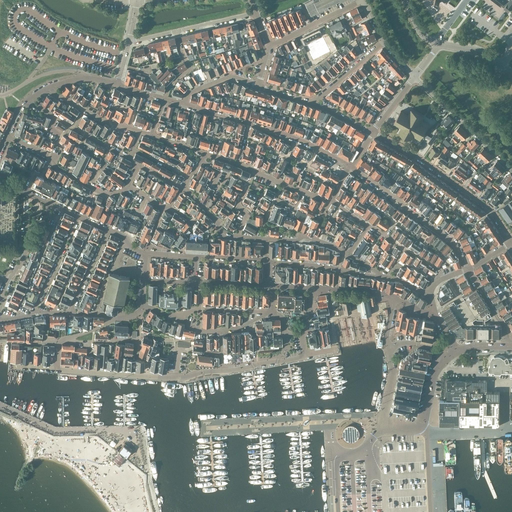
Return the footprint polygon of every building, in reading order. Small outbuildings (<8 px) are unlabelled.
[(314,0),(313,1),(312,0),(311,0),(304,4),(311,16),(316,14),(317,15),(320,14),(319,13),(346,0),(314,0)] [(511,0),(492,0),(501,6),(505,0),(508,0),(509,1),(504,8),(508,12),(511,7),(511,0)] [(348,16),(349,18),(359,13),(356,8),(349,12),(351,15),(348,16)] [(304,15),(302,16),(300,10),(294,12),(293,10),(265,22),(271,35),(277,33),(276,31),(278,31),(280,35),(284,33),(285,32),(284,30),(284,29),(283,30),(282,29),(298,22),(299,24),(305,21),(304,19),(306,19),(304,15)] [(362,19),(359,13),(349,18),(348,19),(347,20),(348,23),(350,22),(353,20),(355,22),(362,19)] [(242,32),(255,27),(253,21),(249,23),(249,22),(247,23),(246,24),(247,27),(244,28),(242,22),(239,23),(242,32)] [(347,35),(346,33),(345,31),(346,30),(345,27),(345,26),(343,21),(340,22),(340,21),(333,24),(332,23),(329,25),(330,26),(329,26),(332,32),(331,32),(333,34),(334,35),(335,36),(338,35),(338,33),(340,32),(343,37),(347,35)] [(353,31),(354,33),(370,26),(368,21),(360,24),(362,26),(356,29),(355,26),(352,27),(353,31)] [(231,25),(234,38),(235,43),(236,47),(239,46),(240,41),(237,40),(236,33),(239,32),(238,31),(239,31),(237,23),(231,25)] [(231,25),(225,26),(227,34),(227,37),(230,36),(231,39),(232,39),(234,38),(231,25)] [(227,34),(225,26),(219,28),(220,35),(221,37),(222,41),(222,43),(225,42),(224,35),(227,34)] [(370,26),(354,33),(355,35),(358,34),(364,31),(365,34),(372,31),(370,26)] [(255,27),(242,32),(242,35),(249,32),(251,35),(258,33),(255,27)] [(220,35),(219,28),(212,29),(213,34),(211,34),(213,42),(216,41),(215,37),(220,35)] [(201,32),(202,39),(209,38),(207,30),(201,32)] [(346,33),(347,35),(350,41),(355,38),(351,30),(346,33)] [(313,60),(330,51),(322,34),(320,35),(318,31),(303,39),(313,60)] [(201,32),(194,33),(196,41),(199,40),(200,43),(200,42),(202,48),(204,47),(204,45),(203,42),(202,39),(201,32)] [(194,33),(188,35),(190,42),(190,45),(191,48),(193,48),(193,46),(197,45),(196,41),(194,33)] [(253,40),(246,43),(247,45),(249,45),(260,40),(258,34),(251,37),(253,40)] [(376,40),(374,34),(369,36),(368,35),(357,40),(358,42),(362,40),(362,42),(366,40),(368,44),(376,40)] [(191,48),(190,45),(190,42),(188,35),(181,36),(183,44),(186,43),(187,45),(188,49),(191,48)] [(170,49),(171,52),(171,53),(173,52),(172,49),(177,48),(174,38),(168,39),(170,49)] [(294,48),(293,49),(295,54),(298,53),(295,47),(299,45),(296,38),(290,41),(294,48)] [(170,49),(168,39),(161,41),(163,49),(166,48),(167,53),(171,52),(170,49)] [(260,40),(249,45),(250,48),(251,48),(251,49),(255,48),(256,48),(263,46),(260,40)] [(163,49),(161,41),(155,42),(157,53),(159,62),(162,61),(160,52),(160,49),(163,49)] [(288,51),(293,49),(289,41),(283,44),(287,51),(286,52),(287,55),(289,54),(288,51)] [(148,46),(146,46),(147,53),(150,53),(150,52),(153,51),(154,53),(155,53),(157,62),(159,62),(157,53),(155,42),(148,44),(148,46)] [(249,45),(247,45),(247,46),(248,48),(248,50),(253,61),(259,58),(256,51),(252,52),(251,49),(251,48),(250,48),(249,45)] [(283,53),(286,52),(283,45),(277,47),(279,51),(278,51),(279,54),(280,57),(282,58),(283,55),(283,53)] [(147,53),(146,46),(143,47),(143,48),(134,50),(135,57),(145,55),(145,56),(148,55),(147,54),(147,53)] [(345,49),(353,58),(358,54),(353,48),(350,50),(346,46),(344,47),(345,49)] [(375,59),(377,61),(386,53),(382,48),(375,55),(377,58),(375,59)] [(353,58),(345,49),(342,52),(345,55),(342,57),(347,63),(353,58)] [(242,56),(245,64),(250,62),(250,63),(252,62),(252,61),(253,61),(248,50),(243,52),(242,52),(241,53),(242,56)] [(279,54),(278,51),(277,50),(276,50),(273,61),(281,64),(281,61),(285,62),(286,59),(282,58),(280,57),(279,54)] [(239,66),(236,59),(234,60),(230,51),(227,52),(231,61),(234,68),(239,66)] [(338,51),(335,53),(337,55),(339,59),(340,58),(340,59),(337,62),(342,68),(347,64),(347,63),(342,57),(339,54),(338,52),(338,51)] [(224,60),(225,63),(228,70),(234,68),(231,61),(227,62),(226,59),(227,59),(224,52),(221,53),(224,60)] [(386,53),(377,61),(381,65),(384,62),(390,57),(386,53)] [(235,55),(236,59),(239,66),(245,64),(242,56),(239,58),(237,54),(235,55)] [(342,68),(337,62),(335,59),(333,57),(332,56),(329,58),(334,64),(331,66),(337,72),(342,68)] [(210,57),(207,58),(209,64),(211,68),(214,76),(219,74),(220,74),(221,74),(222,73),(219,65),(214,67),(212,63),(210,57)] [(393,61),(390,57),(384,62),(381,65),(384,69),(387,67),(393,61)] [(324,61),(323,62),(324,65),(327,67),(328,69),(325,71),(330,77),(336,73),(337,72),(331,66),(328,62),(327,61),(326,60),(324,61)] [(281,64),(273,61),(271,67),(279,69),(282,70),(283,68),(279,67),(281,64)] [(382,71),(380,73),(382,76),(390,69),(391,70),(397,65),(393,61),(387,67),(384,69),(382,71)] [(174,68),(178,73),(187,68),(184,62),(177,66),(174,68)] [(225,63),(219,65),(222,73),(223,73),(228,70),(225,63)] [(319,65),(317,66),(323,73),(320,76),(323,79),(325,82),(330,78),(330,77),(325,71),(321,67),(319,65)] [(363,76),(362,76),(364,79),(366,77),(364,74),(368,71),(363,65),(358,69),(363,76)] [(397,65),(391,70),(393,72),(388,77),(387,79),(389,81),(391,78),(401,69),(397,65)] [(279,69),(271,67),(269,72),(277,75),(281,76),(281,74),(278,73),(279,69)] [(159,69),(154,74),(161,80),(166,85),(175,75),(178,73),(174,68),(170,71),(167,69),(163,73),(159,69)] [(201,68),(193,71),(199,81),(205,79),(202,72),(201,68)] [(211,68),(202,72),(205,79),(214,76),(211,68)] [(314,69),(312,70),(314,73),(318,78),(315,80),(320,86),(324,83),(325,82),(323,79),(320,76),(316,72),(314,69)] [(374,70),(371,73),(377,79),(380,76),(374,69),(374,70)] [(391,78),(389,81),(390,82),(392,80),(393,80),(397,77),(399,79),(405,73),(401,69),(391,78)] [(359,79),(362,76),(357,70),(352,74),(358,80),(357,81),(360,84),(362,86),(364,85),(362,83),(362,82),(359,79)] [(294,72),(292,71),(289,78),(287,77),(286,79),(284,87),(289,88),(291,88),(295,76),(296,72),(294,72)] [(127,74),(124,83),(131,85),(133,77),(133,76),(131,76),(130,75),(131,72),(128,72),(127,75),(127,74)] [(161,80),(154,74),(152,72),(149,75),(154,80),(157,83),(158,83),(160,80),(161,80)] [(286,79),(269,73),(267,81),(284,87),(286,79)] [(131,85),(137,87),(140,75),(136,74),(135,78),(133,77),(131,85)] [(143,88),(145,81),(144,81),(145,77),(140,75),(137,87),(143,88)] [(354,83),(357,81),(352,75),(347,79),(352,85),(353,88),(356,86),(354,83)] [(183,77),(180,79),(183,81),(189,87),(190,87),(195,83),(191,76),(184,81),(183,77)] [(295,76),(291,88),(291,89),(297,91),(301,80),(301,78),(295,76)] [(313,82),(309,85),(314,91),(319,87),(320,86),(315,80),(313,78),(311,79),(311,80),(313,82)] [(181,82),(177,87),(183,92),(187,88),(188,87),(189,87),(188,86),(183,81),(180,79),(178,80),(181,82)] [(348,88),(352,85),(346,79),(342,83),(347,89),(346,90),(348,92),(350,90),(348,88)] [(157,85),(155,92),(163,94),(166,85),(161,80),(160,80),(159,84),(158,84),(157,85)] [(301,80),(297,91),(305,93),(307,85),(307,83),(304,81),(301,80)] [(145,81),(143,88),(145,89),(145,88),(147,88),(147,89),(151,90),(153,83),(147,82),(145,81)] [(221,83),(224,91),(225,92),(231,90),(230,87),(232,83),(228,81),(221,83)] [(388,85),(385,89),(391,93),(395,89),(392,86),(392,85),(389,83),(387,81),(385,83),(388,85)] [(224,91),(221,83),(216,85),(213,87),(217,94),(218,93),(224,91)] [(239,92),(241,85),(234,83),(230,96),(232,97),(234,91),(239,93),(239,92)] [(341,84),(337,87),(338,89),(337,90),(338,91),(341,94),(346,90),(341,84)] [(248,87),(241,85),(239,92),(242,94),(240,99),(244,100),(248,87)] [(307,85),(305,93),(310,95),(314,91),(309,85),(307,85)] [(72,95),(74,92),(65,87),(62,93),(69,97),(70,94),(72,95)] [(82,89),(79,87),(72,98),(78,102),(83,94),(80,92),(82,89)] [(102,98),(104,95),(103,94),(105,90),(100,87),(97,91),(95,90),(93,93),(93,94),(96,95),(102,98)] [(183,92),(177,87),(173,90),(172,97),(181,99),(183,92)] [(248,87),(244,100),(246,101),(247,95),(251,96),(254,89),(248,87)] [(383,91),(381,94),(383,96),(387,99),(391,94),(391,93),(385,89),(382,87),(381,89),(383,91)] [(114,99),(113,101),(116,102),(120,91),(114,89),(111,98),(114,99)] [(123,102),(125,93),(120,91),(117,100),(116,103),(119,104),(120,101),(123,102)] [(190,101),(198,104),(200,95),(201,91),(198,92),(197,97),(191,95),(190,101)] [(200,95),(198,104),(204,105),(206,98),(207,99),(207,98),(207,97),(209,92),(208,91),(207,91),(205,91),(203,96),(200,95)] [(256,101),(255,103),(255,104),(257,104),(259,99),(263,100),(265,93),(259,91),(256,101)] [(376,91),(372,96),(377,100),(383,105),(386,100),(387,99),(383,96),(381,94),(376,91)] [(331,92),(325,97),(339,105),(343,98),(338,95),(338,96),(331,92)] [(271,95),(265,93),(263,100),(267,101),(266,104),(268,104),(271,95)] [(89,103),(87,102),(89,99),(90,97),(87,95),(86,97),(83,95),(79,102),(80,103),(80,104),(81,105),(82,104),(85,106),(87,107),(89,103)] [(100,103),(102,98),(96,95),(93,101),(92,100),(90,103),(92,104),(97,107),(100,103)] [(102,98),(100,103),(106,106),(109,101),(106,99),(107,97),(104,95),(102,98)] [(132,97),(125,95),(122,105),(125,106),(126,103),(130,105),(130,103),(132,97)] [(213,100),(213,101),(215,96),(211,95),(210,100),(207,99),(205,106),(211,107),(213,100)] [(271,95),(268,104),(270,105),(271,102),(274,104),(277,96),(271,95)] [(344,108),(348,101),(349,102),(349,101),(352,97),(348,95),(346,99),(343,98),(339,105),(344,108)] [(368,98),(368,99),(374,103),(372,105),(375,107),(379,110),(382,105),(383,105),(377,100),(372,96),(371,95),(368,98)] [(52,99),(53,97),(50,96),(49,98),(47,96),(42,105),(47,108),(50,102),(51,103),(52,102),(51,101),(52,99)] [(132,96),(132,97),(130,103),(134,104),(133,107),(135,108),(139,98),(132,96)] [(277,96),(274,104),(275,104),(277,105),(276,110),(279,111),(283,98),(277,96)] [(217,102),(213,101),(211,107),(218,109),(219,102),(220,103),(221,101),(222,97),(219,97),(217,102)] [(220,103),(218,109),(224,111),(226,102),(228,103),(228,102),(229,100),(229,98),(226,97),(225,102),(221,101),(220,103)] [(283,98),(279,111),(284,112),(288,100),(283,98)] [(357,115),(360,108),(362,108),(366,100),(363,98),(359,104),(360,104),(359,107),(355,105),(351,112),(357,115)] [(53,99),(52,99),(51,101),(52,102),(51,103),(50,102),(47,108),(48,108),(52,111),(56,105),(59,106),(62,102),(59,100),(57,103),(53,101),(53,99)] [(231,106),(229,113),(235,114),(236,109),(237,109),(238,108),(240,101),(237,100),(235,105),(232,104),(231,106)] [(295,102),(288,100),(284,112),(288,113),(289,109),(293,110),(295,102)] [(160,103),(152,101),(150,108),(157,110),(160,103)] [(350,111),(354,104),(355,105),(357,102),(354,101),(353,104),(349,101),(349,102),(345,108),(350,111)] [(62,102),(59,106),(63,109),(65,110),(68,106),(62,102)] [(293,110),(292,113),(295,114),(295,111),(300,112),(303,105),(302,104),(296,103),(294,110),(293,110)] [(63,118),(66,120),(70,113),(68,112),(71,108),(72,109),(73,108),(73,107),(69,104),(68,106),(65,110),(63,109),(59,115),(59,117),(62,119),(63,118)] [(237,109),(236,114),(237,115),(236,116),(239,116),(239,115),(242,116),(244,109),(245,105),(246,104),(243,104),(242,109),(238,108),(237,109)] [(245,105),(244,109),(242,116),(248,118),(250,110),(251,110),(251,109),(251,110),(252,107),(245,105)] [(304,120),(309,107),(303,105),(300,112),(304,114),(302,119),(304,120)] [(56,106),(53,112),(59,115),(63,109),(56,106)] [(100,111),(99,114),(104,117),(104,116),(105,113),(106,114),(109,109),(103,106),(102,108),(101,110),(100,111)] [(165,118),(164,120),(165,120),(166,121),(168,121),(169,122),(172,111),(173,107),(168,106),(166,114),(165,115),(166,115),(165,118)] [(124,121),(131,123),(135,113),(131,112),(133,108),(129,107),(124,121)] [(309,107),(304,120),(306,121),(308,115),(313,116),(315,109),(309,107)] [(71,108),(68,112),(70,113),(75,117),(77,117),(78,115),(77,114),(79,111),(76,110),(76,109),(75,108),(74,109),(73,108),(72,109),(71,108)] [(359,113),(358,115),(361,117),(363,118),(367,111),(368,112),(369,109),(367,108),(365,110),(362,108),(359,113)] [(105,113),(104,116),(110,118),(113,111),(109,109),(106,114),(105,113)] [(251,110),(248,118),(256,121),(259,112),(252,110),(251,110),(251,109),(251,110)] [(319,118),(321,110),(315,109),(313,116),(317,117),(315,124),(317,125),(320,118),(319,118)] [(369,109),(368,112),(369,113),(365,120),(371,122),(374,116),(371,113),(372,111),(369,109)] [(9,122),(14,113),(8,110),(6,114),(4,113),(1,118),(9,122)] [(119,111),(116,110),(112,118),(122,122),(127,112),(123,110),(122,112),(119,111)] [(320,118),(317,125),(320,126),(324,120),(326,122),(330,115),(325,112),(321,110),(319,118),(320,118)] [(424,117),(411,110),(408,115),(401,111),(397,117),(394,123),(401,128),(399,133),(411,140),(413,136),(420,140),(429,124),(422,120),(424,117)] [(259,112),(256,121),(263,123),(270,125),(273,116),(269,115),(259,112)] [(30,123),(32,116),(27,114),(23,113),(21,119),(27,121),(28,123),(30,123)] [(70,113),(66,120),(71,123),(75,117),(70,113)] [(138,126),(142,114),(137,113),(137,114),(133,124),(138,126)] [(195,113),(189,130),(196,132),(202,115),(195,113)] [(274,117),(271,125),(277,127),(278,128),(281,119),(281,116),(282,115),(282,114),(280,113),(279,116),(278,115),(277,118),(274,117)] [(146,116),(142,114),(138,126),(142,127),(146,117),(146,116)] [(331,115),(326,123),(330,125),(328,129),(327,130),(330,131),(330,130),(337,118),(331,115)] [(44,119),(32,116),(30,123),(31,123),(33,124),(38,125),(39,123),(42,124),(44,119)] [(288,121),(285,130),(294,133),(296,127),(295,126),(290,124),(292,117),(290,116),(288,121)] [(455,121),(449,116),(448,117),(447,116),(440,124),(442,126),(444,123),(450,129),(452,126),(451,125),(455,121)] [(46,117),(43,125),(42,126),(43,128),(44,129),(45,126),(48,127),(51,119),(46,117)] [(87,124),(89,119),(90,119),(87,117),(86,119),(82,117),(78,125),(84,129),(85,128),(86,126),(87,127),(88,124),(87,124)] [(330,131),(332,132),(333,129),(334,127),(338,129),(338,128),(343,121),(337,118),(330,130),(330,131)] [(27,121),(21,119),(18,130),(23,132),(24,128),(27,128),(28,123),(27,121)] [(278,128),(285,130),(288,121),(281,119),(278,128)] [(0,124),(0,129),(5,132),(5,131),(9,123),(3,120),(1,125),(0,124)] [(152,123),(145,120),(143,127),(150,130),(152,123)] [(158,126),(156,132),(162,134),(165,123),(159,120),(157,126),(158,126)] [(183,129),(181,137),(183,138),(184,135),(187,136),(190,127),(187,126),(189,121),(187,121),(186,120),(186,121),(186,122),(185,125),(184,127),(183,129)] [(216,120),(215,121),(213,130),(213,133),(212,134),(215,134),(216,131),(219,132),(221,123),(217,122),(218,121),(216,120)] [(57,124),(55,126),(63,131),(66,127),(58,121),(57,124)] [(205,124),(201,123),(199,133),(204,134),(205,133),(206,125),(207,125),(207,123),(206,123),(206,122),(205,124)] [(337,131),(336,134),(338,135),(339,132),(340,133),(341,130),(345,132),(349,125),(344,122),(340,129),(338,128),(338,129),(337,131)] [(105,123),(103,127),(100,134),(106,137),(110,128),(106,126),(107,124),(105,123)] [(242,133),(243,134),(243,132),(244,132),(245,130),(244,129),(245,125),(239,123),(238,127),(236,126),(234,133),(236,134),(238,134),(238,132),(238,131),(242,133)] [(89,124),(88,124),(87,127),(86,129),(92,133),(94,130),(93,130),(94,127),(95,127),(89,124)] [(94,130),(92,133),(99,136),(100,134),(103,127),(97,124),(95,127),(94,127),(93,130),(94,130)] [(173,128),(171,136),(175,138),(179,126),(177,125),(176,127),(174,126),(173,128)] [(26,130),(25,132),(23,138),(24,138),(24,139),(25,140),(26,139),(28,140),(31,131),(32,128),(33,127),(30,126),(28,130),(26,130)] [(179,126),(175,138),(180,139),(181,137),(183,129),(181,129),(181,126),(179,126)] [(346,133),(345,132),(344,135),(346,136),(348,133),(352,136),(356,129),(350,126),(346,133)] [(451,139),(450,141),(452,143),(454,141),(464,130),(460,126),(454,132),(456,134),(454,136),(451,139)] [(296,127),(294,133),(295,134),(296,134),(297,134),(301,136),(302,136),(306,128),(303,127),(302,129),(296,127)] [(314,131),(306,128),(302,136),(308,139),(309,139),(314,131)] [(314,130),(314,131),(309,139),(315,142),(316,142),(320,135),(322,129),(320,128),(318,132),(314,130)] [(23,132),(18,130),(16,129),(14,135),(21,137),(21,138),(21,137),(23,138),(25,132),(23,132)] [(31,131),(28,140),(29,140),(29,141),(30,141),(31,141),(32,141),(33,138),(34,138),(37,130),(34,129),(34,131),(34,132),(31,131)] [(40,134),(42,131),(38,129),(36,132),(37,133),(33,142),(38,144),(42,135),(40,134)] [(253,136),(260,139),(263,133),(256,129),(253,136)] [(356,129),(352,136),(350,138),(348,141),(357,146),(360,140),(364,133),(356,129)] [(78,134),(71,130),(68,136),(71,138),(74,140),(78,134)] [(113,130),(108,141),(114,144),(119,135),(116,133),(117,132),(113,130)] [(189,130),(185,142),(192,144),(195,136),(191,135),(193,131),(189,130)] [(469,134),(464,130),(454,141),(456,143),(458,140),(460,138),(463,140),(469,134)] [(232,137),(232,138),(235,139),(236,138),(236,139),(242,141),(244,134),(243,134),(242,133),(238,132),(238,134),(236,134),(235,136),(232,136),(232,137)] [(124,145),(126,141),(128,137),(125,136),(126,134),(124,133),(120,141),(119,141),(118,143),(124,145)] [(320,135),(316,142),(322,146),(326,138),(327,136),(324,134),(323,137),(320,135)] [(128,137),(126,141),(132,144),(132,143),(132,144),(135,137),(130,135),(129,138),(128,137)] [(198,146),(200,139),(201,137),(195,135),(193,145),(198,146)] [(268,135),(267,136),(268,137),(266,142),(271,144),(274,137),(269,135),(268,135)] [(430,140),(428,143),(431,145),(436,137),(433,135),(432,138),(431,138),(430,140)] [(42,136),(38,144),(42,146),(45,140),(45,141),(46,138),(42,136)] [(60,141),(59,142),(62,143),(66,145),(67,144),(69,139),(63,136),(60,140),(60,141)] [(156,144),(157,143),(156,143),(157,142),(151,140),(152,140),(143,136),(140,143),(149,146),(150,145),(153,146),(153,144),(155,145),(156,144)] [(86,138),(84,143),(91,147),(93,148),(96,144),(86,138)] [(231,139),(231,141),(235,142),(234,145),(240,147),(242,141),(236,139),(236,138),(235,139),(232,138),(231,138),(231,139)] [(278,143),(276,147),(276,148),(281,150),(284,143),(280,141),(281,139),(279,138),(278,140),(277,143),(278,143)] [(326,138),(322,146),(327,149),(328,149),(332,141),(331,141),(326,138)] [(207,141),(200,139),(198,146),(208,149),(209,142),(207,141)] [(372,156),(380,142),(374,139),(372,143),(371,142),(368,148),(369,149),(367,153),(372,156)] [(445,139),(442,142),(445,144),(448,147),(449,146),(451,144),(445,139)] [(478,145),(479,144),(474,139),(471,143),(469,141),(466,144),(468,145),(466,148),(470,152),(464,158),(467,161),(476,152),(473,150),(476,147),(476,148),(479,145),(478,145)] [(69,151),(68,153),(69,153),(74,143),(69,140),(67,144),(66,145),(64,149),(69,151)] [(343,140),(340,145),(335,153),(348,160),(349,160),(356,147),(348,142),(343,140)] [(234,145),(233,144),(224,141),(223,147),(231,150),(233,146),(234,146),(234,145)] [(335,153),(340,145),(332,141),(328,149),(329,150),(330,151),(331,151),(335,153)] [(380,142),(372,156),(374,157),(378,151),(377,151),(378,150),(381,151),(385,144),(380,142)] [(138,147),(140,149),(150,153),(152,148),(147,146),(147,147),(140,143),(138,147)] [(153,146),(152,148),(153,148),(154,148),(154,149),(158,151),(159,149),(161,151),(162,151),(164,152),(165,149),(162,148),(163,145),(157,143),(156,144),(155,145),(153,144),(153,146)] [(280,152),(283,154),(284,152),(287,153),(290,146),(285,143),(280,152)] [(97,145),(96,144),(93,148),(93,150),(94,150),(94,151),(101,154),(104,148),(97,144),(97,145)] [(261,154),(261,153),(264,154),(265,150),(262,149),(264,145),(259,144),(259,145),(258,144),(255,152),(261,154)] [(385,144),(381,151),(383,153),(381,157),(382,157),(380,160),(382,161),(389,147),(385,144)] [(245,145),(243,153),(248,155),(251,156),(252,149),(253,149),(254,148),(247,146),(245,145)] [(75,146),(73,151),(77,153),(75,157),(75,158),(77,159),(78,158),(80,154),(82,149),(75,146)] [(173,149),(169,148),(167,153),(170,154),(173,156),(177,147),(174,146),(173,149)] [(303,149),(297,146),(293,154),(298,157),(300,153),(301,153),(303,149)] [(231,150),(223,147),(221,154),(229,156),(231,150)] [(389,147),(382,161),(383,162),(385,159),(387,155),(390,157),(394,150),(389,147)] [(7,159),(13,162),(14,159),(15,159),(18,153),(7,148),(3,157),(7,159)] [(153,148),(150,154),(158,158),(161,153),(161,151),(159,149),(158,151),(154,149),(154,148),(153,148)] [(431,152),(428,156),(433,159),(438,153),(441,149),(438,148),(436,151),(433,149),(431,148),(429,151),(431,152)] [(479,161),(488,152),(484,148),(478,154),(480,156),(477,159),(476,158),(474,160),(475,162),(472,165),(474,167),(477,164),(479,162),(479,161)] [(231,150),(229,156),(237,158),(238,154),(239,154),(239,152),(233,150),(231,150)] [(313,153),(307,150),(303,156),(306,157),(305,160),(308,161),(313,153)] [(390,162),(389,165),(391,166),(393,163),(395,159),(398,152),(394,150),(390,157),(392,158),(390,161),(390,162)] [(23,153),(20,151),(16,161),(23,164),(23,163),(22,162),(24,159),(25,157),(24,157),(27,152),(24,151),(23,153)] [(109,164),(112,158),(114,154),(109,151),(104,160),(106,161),(106,163),(109,164)] [(161,153),(159,158),(166,162),(169,157),(169,156),(170,155),(170,154),(167,153),(164,152),(162,151),(161,153)] [(29,153),(27,152),(24,159),(23,162),(24,162),(23,164),(28,166),(32,156),(29,154),(29,153)] [(82,152),(78,160),(72,173),(80,176),(90,156),(82,152)] [(186,162),(188,159),(189,155),(183,152),(182,153),(181,154),(182,155),(181,157),(179,157),(179,158),(180,159),(186,162)] [(403,155),(398,152),(395,159),(399,162),(403,155)] [(443,166),(447,161),(444,159),(446,156),(441,152),(438,158),(440,159),(437,162),(443,166)] [(492,156),(488,152),(479,161),(479,162),(481,163),(484,161),(486,163),(487,162),(492,156)] [(143,158),(143,157),(136,153),(133,158),(141,162),(143,158)] [(63,156),(60,162),(66,165),(68,162),(69,161),(69,160),(69,159),(70,157),(68,156),(64,154),(63,156)] [(320,165),(323,159),(318,157),(318,156),(316,154),(313,161),(317,163),(316,164),(319,165),(319,164),(320,165)] [(169,157),(167,162),(174,166),(175,166),(176,164),(176,163),(178,164),(180,160),(178,159),(170,155),(169,156),(169,157)] [(248,155),(246,162),(252,164),(253,159),(254,157),(253,156),(252,156),(251,156),(248,155)] [(257,156),(254,165),(259,167),(261,164),(263,156),(260,155),(259,157),(257,156)] [(369,163),(372,158),(368,155),(367,157),(365,156),(363,159),(361,158),(356,165),(364,171),(368,166),(367,166),(369,163)] [(403,155),(399,162),(404,164),(408,157),(403,155)] [(33,156),(28,166),(34,169),(39,158),(33,156)] [(90,156),(88,160),(90,160),(89,161),(96,164),(99,157),(96,156),(95,158),(90,156)] [(120,162),(128,166),(131,162),(121,157),(118,161),(120,162)] [(143,158),(141,162),(141,163),(149,167),(152,162),(143,157),(143,158)] [(408,157),(404,164),(402,168),(400,171),(402,173),(404,169),(406,166),(408,167),(412,160),(408,157)] [(449,158),(447,161),(443,166),(448,170),(452,165),(453,165),(455,162),(449,158)] [(11,165),(13,162),(7,159),(6,163),(4,162),(1,169),(5,171),(4,172),(8,174),(9,172),(9,173),(12,166),(11,165)] [(39,159),(37,164),(44,167),(46,163),(44,162),(39,159)] [(95,167),(96,164),(89,161),(90,160),(88,159),(83,171),(80,179),(87,183),(92,171),(93,169),(95,167)] [(178,165),(181,166),(180,168),(184,170),(187,163),(186,163),(186,162),(180,159),(180,160),(178,164),(178,165)] [(194,167),(198,161),(193,159),(193,161),(188,159),(186,162),(186,163),(187,163),(193,166),(194,167)] [(221,168),(223,162),(214,159),(212,164),(213,164),(212,166),(220,170),(221,169),(221,168)] [(323,159),(320,165),(325,167),(327,168),(330,163),(331,162),(328,161),(328,162),(323,159)] [(272,166),(274,163),(273,162),(267,160),(266,163),(263,162),(262,164),(262,167),(264,168),(264,169),(270,171),(271,168),(272,168),(273,166),(272,166)] [(280,166),(279,168),(285,171),(287,169),(289,170),(290,166),(288,165),(287,165),(289,162),(283,160),(281,166),(280,166)] [(120,162),(118,161),(115,167),(116,167),(122,170),(125,172),(128,166),(120,162)] [(454,168),(452,171),(453,172),(452,173),(458,177),(468,164),(465,162),(465,161),(462,165),(459,163),(458,164),(456,167),(456,168),(455,169),(454,168)] [(492,175),(496,171),(501,165),(497,161),(492,166),(494,169),(490,173),(492,175)] [(152,162),(149,167),(158,171),(159,169),(158,168),(159,166),(152,162)] [(232,165),(223,162),(221,168),(221,169),(229,171),(232,165)] [(410,178),(419,165),(415,162),(410,168),(413,170),(411,173),(408,176),(410,178)] [(187,163),(184,170),(183,170),(189,173),(192,168),(193,169),(194,167),(193,166),(187,163)] [(374,167),(369,163),(367,166),(368,166),(364,171),(371,175),(375,169),(376,168),(374,167)] [(43,167),(37,164),(34,169),(41,172),(43,167)] [(468,164),(458,177),(464,181),(468,176),(467,175),(465,173),(468,169),(468,168),(468,167),(473,171),(475,169),(470,165),(468,164)] [(423,168),(419,165),(410,178),(412,179),(416,172),(419,174),(423,168)] [(501,165),(496,171),(492,175),(494,177),(498,173),(500,175),(506,169),(501,165)] [(159,169),(158,171),(169,177),(170,175),(174,177),(176,174),(172,172),(166,170),(163,168),(160,166),(159,166),(158,168),(159,169)] [(201,166),(196,176),(195,177),(199,179),(198,180),(199,180),(200,179),(205,168),(201,166)] [(112,169),(111,171),(117,176),(120,171),(121,171),(122,170),(116,167),(115,171),(112,169)] [(199,180),(199,181),(197,185),(197,184),(195,187),(196,187),(195,189),(201,192),(205,184),(206,183),(208,178),(212,180),(216,171),(210,168),(209,170),(205,168),(201,177),(200,179),(199,180)] [(278,168),(277,171),(276,172),(275,171),(273,175),(279,178),(281,173),(282,170),(278,168)] [(423,168),(419,174),(421,176),(417,183),(418,184),(428,171),(423,168)] [(138,180),(136,184),(141,187),(146,178),(143,176),(145,172),(141,169),(140,169),(138,173),(141,175),(138,180)] [(375,169),(371,175),(372,176),(372,177),(373,177),(374,177),(376,179),(376,180),(377,180),(378,180),(379,181),(383,176),(383,175),(384,174),(381,171),(380,173),(375,169)] [(120,171),(117,176),(120,178),(119,179),(121,180),(122,179),(125,175),(128,177),(128,176),(130,174),(128,173),(125,172),(122,170),(121,171),(120,171)] [(320,173),(319,175),(325,179),(327,180),(329,175),(328,175),(329,173),(325,171),(323,170),(321,173),(320,173)] [(107,178),(110,176),(103,171),(97,179),(103,183),(107,178)] [(428,171),(418,184),(420,185),(422,182),(423,182),(425,179),(427,180),(432,174),(428,171)] [(59,172),(56,179),(59,180),(57,183),(59,184),(60,181),(64,175),(65,175),(65,174),(64,173),(63,174),(59,172)] [(158,181),(159,178),(149,173),(146,178),(141,187),(150,192),(152,190),(154,185),(156,182),(157,180),(158,181)] [(336,182),(339,177),(331,173),(329,175),(327,180),(326,180),(330,183),(332,180),(336,182)] [(354,176),(349,173),(343,183),(346,184),(344,186),(346,187),(354,176)] [(473,188),(482,175),(480,173),(475,181),(472,179),(468,184),(473,188)] [(511,174),(510,173),(507,177),(506,176),(501,181),(507,187),(510,184),(509,183),(511,180),(511,174)] [(108,179),(116,185),(120,188),(124,183),(121,180),(119,179),(114,175),(112,174),(111,175),(108,179)] [(180,176),(176,174),(174,177),(173,179),(180,183),(184,177),(180,175),(180,176)] [(301,186),(304,178),(302,177),(303,175),(299,174),(296,181),(295,180),(295,182),(296,182),(295,183),(301,186)] [(432,174),(427,180),(429,182),(427,185),(428,185),(425,189),(427,190),(429,187),(432,184),(436,177),(432,174)] [(195,177),(196,176),(193,175),(191,178),(192,178),(189,186),(195,188),(198,181),(199,181),(199,180),(198,180),(199,179),(195,177)] [(286,175),(285,175),(283,179),(284,180),(285,181),(286,181),(287,181),(292,183),(294,178),(286,175)] [(383,176),(379,181),(380,181),(381,182),(380,183),(382,184),(382,183),(387,187),(390,184),(393,186),(394,184),(396,182),(392,179),(390,181),(388,179),(388,178),(384,175),(383,175),(383,176)] [(482,175),(473,188),(479,192),(483,187),(479,184),(481,181),(483,182),(485,178),(485,177),(482,175)] [(39,190),(43,179),(37,176),(34,182),(36,183),(34,187),(39,190)] [(236,181),(237,179),(232,176),(227,185),(234,188),(238,190),(240,192),(243,185),(236,181)] [(304,178),(301,186),(308,189),(311,182),(308,181),(310,178),(307,177),(305,176),(304,178)] [(436,177),(432,184),(436,187),(440,180),(436,177)] [(44,178),(43,179),(39,190),(51,195),(56,184),(52,182),(51,184),(43,180),(44,178)] [(162,180),(159,178),(158,181),(157,180),(156,182),(154,185),(158,187),(158,188),(161,190),(164,185),(161,183),(162,180)] [(311,182),(308,189),(313,191),(316,183),(315,183),(316,180),(312,178),(311,182)] [(108,179),(104,184),(104,185),(107,188),(112,191),(114,189),(113,188),(116,185),(108,179)] [(357,191),(359,187),(361,183),(357,180),(352,188),(356,190),(357,191)] [(434,192),(433,194),(434,195),(435,196),(438,193),(438,192),(439,190),(440,190),(445,183),(440,180),(436,187),(438,188),(435,191),(434,192)] [(490,181),(487,185),(485,187),(487,189),(483,195),(488,199),(492,192),(490,190),(492,186),(490,185),(492,182),(490,181)] [(393,186),(391,189),(396,193),(397,194),(402,186),(401,186),(396,182),(394,184),(393,186)] [(158,196),(164,199),(167,192),(171,186),(165,183),(158,196)] [(205,185),(203,189),(206,190),(205,191),(210,195),(212,193),(213,193),(215,190),(209,187),(208,186),(209,185),(206,183),(205,185)] [(331,195),(334,188),(322,183),(318,193),(324,195),(329,197),(331,196),(331,195)] [(445,183),(440,190),(444,193),(449,186),(445,183)] [(55,188),(51,196),(56,198),(62,187),(60,186),(58,185),(57,185),(55,188)] [(154,185),(152,190),(153,189),(151,193),(158,196),(161,190),(158,188),(158,187),(154,185)] [(171,186),(167,192),(174,196),(178,188),(176,187),(172,185),(171,187),(171,186)] [(402,186),(397,194),(402,197),(403,198),(406,193),(408,190),(405,188),(405,187),(403,185),(402,186)] [(80,191),(87,196),(90,190),(83,186),(80,191)] [(449,186),(444,193),(447,194),(444,198),(445,198),(442,201),(444,202),(453,189),(449,186)] [(355,191),(354,193),(357,195),(361,197),(365,190),(359,187),(357,191),(356,190),(355,191)] [(289,191),(287,190),(284,188),(280,194),(282,195),(281,196),(286,198),(289,191)] [(345,193),(346,191),(341,188),(336,199),(341,201),(345,193)] [(366,190),(362,195),(367,198),(372,192),(366,188),(365,190),(366,190)] [(63,202),(66,196),(68,190),(66,189),(64,192),(61,190),(57,198),(57,199),(63,201),(63,202)] [(225,189),(223,194),(229,197),(232,193),(225,189)] [(271,199),(275,193),(267,189),(264,195),(271,199)] [(453,189),(444,202),(445,203),(446,204),(451,197),(453,199),(457,192),(453,189)] [(240,193),(234,190),(230,197),(236,200),(240,193)] [(406,193),(403,198),(403,199),(405,200),(407,201),(408,202),(414,193),(415,193),(413,192),(412,193),(411,193),(408,190),(406,193)] [(345,193),(341,201),(346,204),(351,194),(351,193),(348,192),(346,191),(345,193)] [(497,195),(492,201),(497,205),(502,199),(499,197),(502,193),(499,191),(497,195)] [(74,193),(72,192),(69,198),(66,196),(63,202),(69,204),(74,193)] [(167,192),(164,199),(165,200),(165,201),(166,201),(167,201),(169,202),(169,203),(170,203),(174,196),(167,192)] [(250,201),(253,203),(257,196),(254,194),(253,195),(248,192),(244,198),(250,201)] [(179,195),(177,199),(183,202),(186,197),(187,198),(188,196),(183,193),(182,196),(179,195)] [(211,207),(217,195),(215,194),(213,193),(212,193),(210,195),(205,204),(211,207)] [(296,194),(294,193),(291,200),(295,202),(299,195),(296,194)] [(414,193),(408,202),(412,205),(417,197),(418,196),(414,193)] [(454,209),(463,196),(459,193),(454,200),(456,201),(454,204),(454,205),(452,208),(454,209)] [(80,196),(77,194),(75,198),(76,198),(75,199),(72,198),(69,205),(74,207),(80,196)] [(115,203),(114,204),(117,205),(116,207),(119,208),(120,206),(125,196),(120,194),(115,204),(115,203)] [(208,199),(202,195),(201,195),(201,196),(202,196),(199,200),(205,203),(208,199)] [(362,195),(359,200),(363,204),(367,198),(362,195)] [(377,195),(372,202),(373,202),(372,204),(375,206),(380,198),(377,195)] [(80,210),(84,203),(81,201),(82,197),(80,196),(75,208),(77,209),(77,210),(78,210),(79,210),(80,210)] [(122,209),(124,208),(127,202),(128,203),(130,199),(130,198),(129,198),(125,196),(120,206),(119,208),(122,209)] [(228,203),(233,206),(236,201),(232,199),(232,200),(226,196),(225,198),(223,197),(222,199),(228,203)] [(260,207),(265,198),(262,196),(259,203),(257,202),(256,204),(258,206),(260,207)] [(351,199),(348,205),(353,208),(358,200),(355,198),(352,196),(350,199),(351,199)] [(467,200),(463,196),(454,209),(455,211),(458,207),(458,208),(460,204),(463,206),(467,200)] [(417,197),(412,205),(416,207),(421,201),(418,199),(418,198),(417,197)] [(244,198),(242,203),(247,205),(246,208),(248,209),(253,212),(256,206),(253,204),(253,203),(250,201),(249,201),(244,198)] [(270,201),(265,198),(260,207),(265,210),(269,203),(270,201)] [(310,204),(309,205),(308,207),(314,210),(318,202),(312,198),(309,204),(310,204)] [(380,198),(375,206),(377,208),(378,206),(379,206),(380,208),(381,208),(386,202),(385,201),(385,200),(384,199),(383,200),(380,198)] [(183,202),(177,199),(176,202),(175,201),(174,203),(175,204),(174,205),(180,208),(183,202)] [(86,204),(84,203),(80,210),(85,213),(90,201),(88,200),(86,204)] [(107,200),(104,204),(107,206),(109,207),(112,209),(113,209),(114,206),(116,208),(116,207),(117,205),(114,204),(107,200)] [(221,208),(222,206),(225,202),(222,200),(218,200),(217,200),(215,204),(221,208)] [(424,211),(428,205),(421,200),(416,208),(421,211),(422,210),(424,211)] [(467,200),(463,206),(465,208),(461,214),(462,216),(465,212),(467,209),(471,203),(467,200)] [(499,209),(510,224),(511,222),(511,200),(510,201),(508,203),(505,205),(499,209)] [(93,202),(90,201),(85,213),(90,215),(93,207),(91,206),(93,202)] [(357,203),(356,205),(358,206),(360,207),(364,210),(366,205),(363,204),(359,201),(357,203)] [(104,206),(96,202),(90,215),(98,219),(104,206)] [(191,202),(190,204),(188,208),(186,211),(190,213),(189,216),(190,216),(191,214),(196,217),(196,216),(199,210),(200,209),(197,208),(197,207),(195,206),(196,204),(191,202)] [(297,208),(297,209),(298,210),(301,211),(301,210),(305,212),(306,211),(306,212),(307,211),(306,210),(307,208),(308,207),(309,205),(302,202),(302,203),(301,202),(298,209),(297,208)] [(386,202),(381,208),(382,209),(385,211),(384,212),(386,213),(387,212),(390,207),(391,205),(388,203),(388,202),(387,202),(386,202)] [(146,220),(149,214),(152,206),(147,203),(143,211),(146,213),(143,218),(145,219),(146,220)] [(222,206),(221,208),(217,213),(225,218),(233,206),(228,203),(225,207),(222,206)] [(428,205),(424,211),(423,212),(428,216),(431,211),(432,212),(434,209),(436,206),(437,205),(435,203),(432,207),(428,205)] [(471,203),(467,209),(465,212),(466,213),(469,210),(471,212),(476,206),(471,203)] [(221,208),(215,204),(212,209),(217,213),(221,208)] [(282,211),(284,212),(285,208),(281,207),(274,204),(268,219),(276,222),(279,213),(281,213),(282,213),(282,211)] [(324,215),(327,216),(328,213),(331,215),(335,206),(332,204),(327,212),(326,212),(324,215)] [(387,212),(386,213),(386,214),(387,212),(392,215),(395,211),(396,209),(391,205),(390,207),(387,212)] [(258,206),(255,210),(256,211),(257,212),(258,211),(263,214),(265,210),(260,207),(258,206)] [(471,212),(470,214),(472,215),(471,217),(469,221),(471,222),(480,209),(476,206),(471,212)] [(152,208),(146,220),(148,221),(154,224),(160,211),(152,208)] [(373,211),(367,208),(361,216),(367,220),(373,211)] [(110,215),(107,221),(113,224),(114,220),(115,220),(117,215),(116,215),(116,214),(114,213),(116,210),(113,209),(112,209),(110,215)] [(204,211),(202,209),(201,211),(199,210),(196,216),(200,219),(203,213),(203,214),(204,211)] [(306,214),(307,214),(313,217),(315,212),(308,209),(306,214)] [(395,211),(392,216),(397,220),(397,219),(401,213),(402,213),(396,209),(395,211)] [(434,209),(432,212),(429,217),(434,220),(438,214),(439,215),(440,213),(441,211),(439,209),(437,211),(434,209)] [(480,209),(471,222),(472,223),(475,220),(477,216),(480,218),(484,212),(480,209)] [(232,219),(234,220),(238,214),(239,214),(240,211),(238,210),(236,213),(231,211),(228,217),(232,219)] [(118,226),(125,229),(131,214),(124,211),(122,215),(121,216),(122,216),(118,226)] [(171,215),(164,211),(161,217),(163,217),(161,221),(167,224),(171,215)] [(279,213),(276,222),(282,224),(286,214),(283,213),(284,212),(282,211),(282,213),(281,213),(279,213)] [(110,215),(103,212),(100,220),(106,223),(107,221),(110,215)] [(377,224),(380,219),(379,219),(380,216),(373,212),(368,220),(375,225),(376,223),(377,224)] [(66,221),(68,215),(64,213),(63,217),(61,216),(59,219),(62,221),(66,222),(66,221)] [(117,226),(121,216),(122,215),(118,213),(117,214),(116,214),(116,215),(117,215),(115,220),(114,220),(113,224),(117,226)] [(343,222),(346,217),(338,213),(336,217),(336,218),(335,220),(340,222),(341,220),(343,222)] [(401,213),(397,219),(398,219),(403,222),(407,216),(402,213),(401,213)] [(439,215),(434,221),(439,224),(440,225),(444,220),(445,219),(447,215),(445,213),(443,216),(440,213),(439,215)] [(134,216),(131,214),(125,229),(136,233),(142,220),(141,219),(138,218),(136,223),(132,221),(134,216)] [(206,227),(212,221),(204,214),(201,218),(202,219),(200,222),(206,227)] [(313,217),(307,214),(305,220),(303,223),(300,230),(300,231),(305,233),(308,225),(309,225),(312,219),(313,217)] [(477,228),(490,219),(487,215),(480,219),(482,222),(476,226),(477,228)] [(252,219),(249,224),(256,228),(258,224),(262,224),(263,216),(256,216),(255,220),(252,219)] [(407,216),(403,222),(401,225),(404,227),(406,226),(407,227),(412,219),(407,216)] [(178,224),(177,227),(179,228),(180,227),(181,228),(186,223),(184,221),(186,219),(182,217),(178,224)] [(286,217),(283,225),(292,228),(295,220),(296,218),(294,218),(294,220),(286,217)] [(346,217),(343,222),(351,226),(354,222),(346,217)] [(234,220),(232,219),(231,220),(228,218),(223,226),(230,229),(233,230),(235,226),(232,224),(234,220)] [(296,218),(293,227),(300,230),(303,223),(305,220),(301,219),(301,220),(296,218)] [(312,219),(309,225),(315,228),(318,224),(319,222),(313,219),(312,219)] [(380,219),(377,224),(385,230),(388,225),(380,219)] [(417,223),(412,219),(407,227),(410,229),(412,230),(417,223)] [(444,220),(440,225),(441,225),(441,226),(442,227),(443,227),(445,228),(446,229),(450,224),(451,221),(449,220),(448,221),(445,219),(444,220)] [(490,219),(477,228),(478,230),(481,228),(485,226),(486,228),(493,224),(490,219)] [(334,223),(335,222),(335,221),(332,220),(331,222),(328,220),(324,228),(330,231),(331,231),(334,223)] [(60,225),(59,227),(60,227),(67,230),(70,224),(66,222),(62,221),(60,225)] [(91,226),(82,221),(78,229),(88,233),(91,226)] [(142,247),(142,246),(145,247),(147,242),(151,235),(152,230),(154,224),(148,221),(146,226),(145,225),(136,244),(142,247)] [(450,224),(446,229),(447,229),(447,230),(448,231),(449,231),(451,233),(457,225),(451,221),(450,224)] [(198,231),(200,232),(201,233),(206,228),(199,222),(196,225),(195,223),(193,226),(193,229),(196,231),(197,231),(198,231)] [(334,223),(331,231),(330,231),(336,234),(340,226),(337,225),(338,223),(335,222),(334,223)] [(351,227),(350,229),(354,232),(355,231),(355,230),(359,224),(354,222),(352,226),(351,227)] [(179,228),(178,230),(180,231),(182,233),(183,234),(185,232),(185,233),(190,226),(186,223),(181,228),(180,227),(179,228)] [(246,223),(242,230),(252,235),(256,229),(256,228),(249,224),(249,225),(246,223)] [(422,227),(417,223),(412,230),(415,232),(418,234),(422,227)] [(493,224),(486,228),(488,230),(484,233),(482,234),(483,234),(481,235),(482,237),(496,228),(493,224)] [(57,225),(55,228),(58,229),(57,232),(65,236),(67,231),(59,227),(60,227),(59,227),(57,225)] [(460,228),(457,225),(451,233),(454,235),(460,228)] [(315,228),(309,226),(306,233),(312,235),(315,228)] [(319,236),(323,229),(318,226),(317,226),(314,233),(319,236)] [(92,241),(97,229),(94,227),(87,241),(90,242),(91,240),(92,241)] [(356,233),(354,232),(351,230),(345,227),(344,229),(346,230),(345,232),(348,234),(350,235),(353,237),(356,233)] [(417,235),(416,236),(418,238),(419,236),(421,234),(426,237),(430,232),(422,227),(418,234),(417,235)] [(37,239),(45,242),(46,240),(46,239),(49,231),(42,228),(37,239)] [(396,230),(395,229),(391,236),(396,239),(402,230),(399,228),(398,230),(396,229),(396,230)] [(460,228),(454,235),(460,239),(460,240),(468,236),(465,231),(460,228)] [(499,233),(496,228),(482,237),(484,239),(487,236),(487,237),(491,235),(492,237),(499,233)] [(83,240),(84,241),(87,233),(78,229),(75,236),(83,240)] [(103,231),(97,229),(92,241),(91,240),(90,242),(97,245),(103,231)] [(152,237),(158,240),(163,232),(156,229),(152,237)] [(338,237),(335,243),(340,246),(346,237),(343,236),(343,235),(345,232),(342,230),(341,230),(340,232),(341,232),(338,237)] [(179,234),(178,234),(176,232),(174,236),(164,231),(159,241),(170,247),(174,239),(175,237),(177,237),(179,234)] [(175,237),(184,243),(188,237),(185,235),(183,237),(181,235),(182,233),(180,231),(178,234),(179,234),(177,237),(175,237)] [(367,231),(363,238),(368,241),(369,239),(372,241),(374,237),(372,236),(372,235),(372,234),(372,235),(367,231)] [(406,236),(401,232),(396,239),(402,243),(406,236)] [(430,232),(426,237),(423,241),(426,243),(428,241),(430,242),(435,236),(430,232)] [(51,238),(62,243),(65,237),(55,233),(54,236),(52,235),(51,238)] [(499,233),(492,237),(494,239),(494,240),(493,239),(487,244),(488,246),(493,242),(502,237),(499,233)] [(198,234),(193,234),(190,234),(189,241),(186,241),(185,251),(201,252),(202,242),(203,234),(198,234)] [(346,237),(340,246),(341,246),(346,249),(351,240),(349,238),(350,235),(348,234),(346,237)] [(407,247),(407,246),(411,240),(409,238),(411,236),(408,234),(406,236),(402,243),(407,247)] [(468,236),(460,240),(462,245),(463,246),(469,243),(471,242),(474,241),(473,239),(471,234),(468,236)] [(119,238),(111,235),(108,240),(117,244),(119,238)] [(435,236),(430,242),(431,243),(436,246),(441,240),(436,236),(435,236)] [(84,241),(83,240),(83,241),(75,237),(72,242),(81,246),(80,246),(81,246),(81,247),(82,247),(84,244),(82,243),(83,241),(84,241)] [(175,237),(174,239),(175,240),(173,243),(180,248),(184,243),(175,237)] [(502,237),(493,242),(494,244),(492,246),(489,248),(490,249),(504,241),(502,237)] [(220,242),(213,242),(213,238),(210,238),(209,253),(219,253),(220,245),(220,242)] [(362,239),(352,253),(359,257),(361,254),(369,245),(367,244),(369,242),(368,241),(363,238),(362,239)] [(53,240),(51,245),(59,249),(59,248),(62,243),(53,239),(52,239),(53,240)] [(386,252),(389,247),(388,246),(391,243),(385,239),(380,246),(385,249),(384,250),(386,252)] [(108,241),(106,246),(114,250),(116,246),(117,246),(117,245),(117,244),(108,240),(108,241)] [(413,250),(417,254),(419,251),(420,251),(421,251),(423,247),(424,246),(422,245),(421,246),(418,244),(419,243),(416,241),(415,242),(413,241),(411,240),(407,246),(409,247),(408,247),(413,250)] [(441,240),(436,246),(437,247),(441,250),(446,244),(442,240),(441,240)] [(79,251),(81,247),(78,245),(79,245),(72,242),(69,250),(78,254),(79,251)] [(86,247),(94,251),(96,245),(88,242),(87,244),(86,244),(85,246),(85,247),(86,247)] [(252,245),(252,254),(252,255),(262,256),(263,245),(261,245),(261,243),(252,242),(252,245)] [(275,242),(275,245),(269,245),(268,256),(277,257),(278,252),(278,242),(275,242)] [(469,243),(463,246),(466,252),(477,247),(476,245),(471,247),(469,243)] [(51,245),(48,244),(47,245),(45,249),(48,251),(49,250),(53,252),(53,253),(56,255),(57,253),(57,252),(59,249),(51,245)] [(372,251),(371,252),(372,253),(377,256),(379,253),(381,250),(377,247),(378,246),(376,244),(375,244),(372,248),(373,249),(375,250),(374,250),(373,252),(372,251)] [(446,244),(441,250),(445,254),(451,248),(446,244)] [(106,253),(111,256),(111,255),(112,255),(112,254),(114,250),(106,246),(103,252),(106,253)] [(317,255),(317,257),(318,257),(317,262),(326,262),(326,263),(332,263),(333,258),(333,254),(332,254),(333,250),(330,249),(324,247),(318,246),(318,255),(317,255)] [(94,251),(86,247),(85,249),(84,248),(83,251),(82,252),(91,256),(94,251)] [(396,257),(400,251),(395,247),(392,252),(392,253),(393,254),(392,255),(396,257)] [(477,247),(466,252),(469,258),(475,255),(474,252),(476,251),(476,250),(478,249),(477,247)] [(33,248),(29,257),(36,261),(40,252),(33,248)] [(445,254),(444,255),(446,256),(448,255),(452,260),(457,256),(451,248),(445,254)] [(49,250),(48,251),(46,255),(48,256),(47,258),(54,261),(56,255),(53,253),(53,252),(49,250)] [(66,256),(75,260),(76,259),(75,258),(77,255),(78,255),(68,250),(66,256)] [(429,260),(433,253),(428,250),(424,257),(429,260)] [(504,258),(510,254),(507,250),(497,256),(500,260),(502,259),(504,258)] [(382,255),(385,257),(389,260),(392,255),(385,251),(382,255)] [(103,252),(101,257),(108,261),(109,261),(111,257),(111,256),(106,253),(103,252)] [(371,255),(368,259),(371,262),(372,261),(373,262),(375,260),(376,257),(377,257),(377,256),(372,253),(371,252),(370,254),(371,255)] [(404,252),(399,260),(405,263),(405,262),(409,255),(404,252)] [(79,259),(81,259),(81,260),(82,259),(88,263),(89,262),(91,257),(83,253),(82,256),(80,256),(79,259)] [(435,254),(433,253),(429,260),(433,263),(437,255),(435,254)] [(409,255),(405,262),(409,264),(411,265),(414,260),(415,259),(410,256),(411,255),(410,254),(409,255)] [(502,259),(500,260),(502,263),(499,265),(501,267),(511,259),(511,257),(510,254),(504,258),(502,259)] [(438,256),(437,255),(433,263),(434,263),(439,267),(440,266),(440,265),(441,264),(441,263),(443,260),(438,256)] [(475,255),(469,258),(471,264),(479,260),(478,257),(476,257),(475,255)] [(42,256),(40,262),(51,267),(53,262),(53,261),(44,257),(42,256)] [(63,262),(72,266),(73,266),(74,263),(72,263),(74,260),(66,256),(63,262)] [(457,256),(452,260),(455,269),(461,267),(457,257),(457,256)] [(29,257),(25,266),(32,269),(33,269),(35,270),(39,262),(38,261),(36,261),(29,257)] [(371,262),(370,264),(373,267),(377,262),(377,261),(377,260),(379,258),(377,257),(376,257),(375,260),(373,262),(372,261),(371,262)] [(417,257),(415,260),(413,264),(417,266),(418,267),(420,263),(419,263),(421,260),(417,257)] [(79,258),(78,260),(80,261),(79,263),(79,264),(78,264),(86,268),(88,263),(82,259),(81,260),(81,259),(79,259),(79,258)] [(109,261),(108,261),(101,258),(98,263),(102,264),(102,265),(105,266),(106,266),(107,266),(109,261)] [(350,260),(350,261),(348,267),(356,270),(357,267),(359,268),(359,266),(360,264),(357,263),(357,264),(350,261),(351,259),(350,258),(349,260),(350,260)] [(511,267),(511,259),(501,267),(502,270),(509,265),(510,268),(511,267)] [(427,263),(421,260),(419,263),(420,263),(425,266),(423,270),(427,272),(428,270),(433,273),(436,268),(427,263)] [(482,265),(474,270),(475,272),(476,273),(477,275),(480,280),(486,276),(493,272),(490,268),(487,262),(482,265)] [(43,264),(41,263),(39,267),(49,272),(51,267),(43,264)] [(72,267),(71,267),(63,263),(60,268),(68,272),(69,273),(70,271),(69,270),(69,269),(71,270),(72,267)] [(102,265),(102,264),(98,263),(96,268),(105,272),(106,270),(105,269),(106,267),(105,267),(106,266),(105,266),(102,265)] [(74,270),(83,274),(86,269),(78,265),(77,267),(75,266),(74,269),(74,270)] [(253,265),(253,268),(254,268),(254,273),(253,280),(262,280),(263,268),(258,268),(258,265),(253,265)] [(25,266),(22,272),(30,276),(32,277),(34,274),(31,273),(31,271),(34,272),(35,270),(33,269),(32,269),(25,266)] [(407,267),(406,269),(405,270),(402,274),(408,278),(413,270),(407,267)] [(39,268),(37,272),(39,273),(46,277),(48,272),(39,268)] [(405,270),(406,269),(404,268),(403,269),(400,268),(397,275),(401,277),(404,270),(405,270)] [(58,274),(67,279),(68,275),(67,275),(68,273),(60,269),(58,274)] [(83,274),(74,270),(74,269),(74,270),(75,270),(74,272),(73,271),(71,275),(73,276),(81,279),(83,274)] [(103,277),(104,273),(96,269),(93,274),(102,278),(102,279),(103,279),(104,277),(103,276),(103,277)] [(22,272),(20,279),(27,282),(26,282),(29,283),(32,277),(30,276),(22,272)] [(37,277),(34,283),(38,285),(42,287),(46,277),(38,274),(39,273),(37,272),(35,276),(37,277)] [(103,300),(102,302),(100,311),(105,312),(116,315),(116,314),(117,311),(118,307),(118,306),(119,304),(122,304),(122,305),(123,305),(123,304),(124,300),(124,299),(125,296),(125,295),(126,291),(126,292),(126,291),(127,287),(127,286),(128,283),(128,282),(129,278),(129,277),(128,277),(110,273),(109,273),(108,274),(109,274),(108,277),(107,278),(108,278),(107,282),(107,283),(106,286),(106,287),(105,291),(105,292),(104,295),(104,296),(103,299),(103,300)] [(417,277),(411,273),(408,279),(414,282),(417,277)] [(418,277),(415,282),(419,285),(422,279),(424,276),(425,275),(420,273),(418,277)] [(58,274),(55,280),(64,284),(66,281),(65,280),(66,278),(67,279),(58,274)] [(347,285),(348,274),(343,274),(343,276),(339,275),(338,284),(347,285)] [(459,284),(467,280),(463,274),(456,279),(459,284),(459,283),(459,284)] [(70,278),(69,280),(69,281),(70,281),(78,285),(81,280),(72,276),(73,276),(71,275),(71,276),(72,276),(72,277),(71,279),(70,278)] [(93,275),(91,280),(101,285),(102,282),(99,281),(100,279),(101,278),(93,275)] [(422,279),(419,285),(425,288),(429,280),(426,278),(427,277),(425,275),(424,276),(422,279)] [(486,276),(480,280),(483,285),(484,286),(489,282),(490,282),(491,281),(490,278),(488,279),(486,276)] [(371,278),(363,278),(363,286),(369,287),(371,278)] [(19,279),(17,284),(26,288),(29,283),(26,282),(19,279)] [(53,285),(62,289),(63,287),(62,286),(63,284),(64,285),(64,284),(55,280),(53,285)] [(89,283),(88,286),(94,288),(98,290),(100,291),(100,288),(97,287),(98,284),(90,280),(90,281),(89,281),(89,282),(89,283)] [(382,280),(382,281),(377,280),(375,288),(383,290),(385,280),(382,280)] [(467,280),(459,284),(461,288),(459,289),(460,291),(462,290),(470,285),(467,280)] [(70,281),(69,281),(69,282),(69,283),(68,284),(67,284),(66,287),(66,286),(67,287),(76,291),(78,285),(70,282),(70,281)] [(392,287),(393,282),(388,281),(385,291),(392,292),(393,288),(392,287)] [(442,306),(457,296),(447,281),(443,284),(444,286),(441,287),(441,290),(438,292),(440,294),(440,295),(439,297),(441,300),(439,301),(442,306)] [(31,282),(29,288),(39,292),(41,287),(37,285),(38,285),(34,283),(33,282),(32,282),(31,282)] [(489,282),(484,286),(487,291),(488,292),(493,288),(494,288),(495,287),(494,284),(492,285),(490,282),(489,282)] [(14,290),(20,293),(23,294),(26,288),(17,284),(14,290)] [(49,294),(58,298),(59,295),(62,289),(53,285),(52,285),(49,294)] [(149,285),(148,302),(156,303),(156,302),(159,303),(159,305),(159,306),(163,306),(163,307),(175,308),(175,309),(177,309),(177,308),(179,308),(179,303),(183,304),(190,305),(190,304),(192,304),(193,303),(193,302),(193,300),(193,298),(190,298),(190,297),(191,287),(183,287),(181,287),(181,291),(183,291),(183,299),(179,299),(179,296),(178,295),(175,294),(175,293),(174,293),(173,293),(164,293),(164,295),(160,294),(160,295),(156,294),(156,290),(158,290),(158,288),(158,286),(156,286),(156,285),(149,285)] [(470,285),(462,290),(465,294),(462,295),(463,297),(473,291),(470,285)] [(94,288),(88,286),(85,291),(86,291),(87,292),(87,293),(89,294),(89,293),(91,294),(94,288)] [(402,286),(401,290),(401,292),(400,295),(406,298),(410,290),(402,286)] [(63,295),(72,299),(75,291),(66,287),(63,295)] [(493,288),(488,292),(491,297),(491,298),(498,294),(499,293),(497,290),(496,291),(494,288),(493,288)] [(27,291),(26,293),(37,298),(39,293),(31,289),(30,292),(27,291)] [(501,337),(501,327),(500,324),(474,324),(472,321),(476,318),(477,320),(486,320),(488,319),(491,317),(489,313),(489,312),(490,311),(478,292),(476,289),(463,298),(464,300),(462,301),(456,305),(453,301),(442,308),(443,310),(441,311),(453,329),(454,328),(458,335),(465,335),(465,337),(501,337)] [(204,290),(203,302),(203,305),(207,306),(207,303),(213,303),(213,306),(216,306),(216,303),(216,297),(217,294),(217,291),(204,290)] [(14,291),(12,296),(20,300),(21,297),(23,297),(24,294),(23,294),(20,293),(14,291)] [(87,292),(86,291),(85,292),(83,297),(92,302),(94,298),(97,300),(98,298),(91,295),(91,294),(89,293),(89,294),(87,293),(87,292)] [(412,292),(407,298),(414,304),(415,303),(417,301),(419,297),(417,296),(412,292)] [(37,298),(26,293),(25,296),(28,297),(27,299),(34,303),(37,298)] [(44,303),(53,307),(57,298),(48,294),(44,303)] [(278,294),(277,309),(301,310),(301,295),(278,294)] [(498,294),(491,298),(495,303),(495,304),(501,300),(507,297),(505,294),(500,297),(498,294)] [(72,299),(63,295),(62,296),(59,304),(68,308),(72,299)] [(10,301),(9,302),(17,306),(19,302),(20,302),(21,300),(20,300),(12,296),(10,301)] [(361,316),(371,314),(368,296),(355,299),(358,311),(360,310),(361,316)] [(83,297),(81,302),(90,307),(91,305),(93,306),(94,306),(96,303),(92,302),(83,297)] [(261,306),(261,305),(262,305),(262,299),(262,297),(262,298),(261,298),(257,298),(254,298),(253,305),(255,305),(261,306)] [(419,297),(417,301),(415,303),(423,307),(426,301),(419,297)] [(24,299),(22,304),(23,305),(32,308),(34,303),(24,299)] [(503,303),(501,300),(495,304),(499,310),(505,306),(508,304),(506,301),(503,303)] [(348,301),(341,302),(339,303),(340,308),(342,308),(342,309),(337,310),(338,315),(344,313),(348,312),(348,313),(350,312),(351,312),(349,301),(348,301)] [(17,306),(9,302),(7,308),(15,311),(17,309),(18,309),(19,306),(17,306)] [(90,307),(81,302),(78,308),(88,312),(89,310),(92,311),(93,309),(89,308),(90,307)] [(505,306),(499,310),(502,315),(503,316),(508,313),(510,311),(511,310),(511,306),(511,307),(510,303),(508,304),(505,306)] [(318,308),(316,309),(317,316),(326,314),(325,311),(329,311),(328,307),(327,307),(326,307),(318,308)] [(156,314),(150,310),(145,319),(151,322),(156,314)] [(404,316),(405,316),(406,311),(405,311),(404,311),(400,310),(399,310),(398,310),(395,328),(396,328),(400,329),(401,329),(401,331),(404,316)] [(210,319),(211,311),(207,311),(207,312),(203,312),(202,326),(210,327),(210,326),(210,319)] [(510,311),(508,313),(503,316),(507,323),(511,319),(511,313),(510,311)] [(226,314),(224,313),(218,313),(217,322),(223,323),(225,323),(226,314)] [(152,323),(160,327),(163,318),(156,315),(152,323)] [(59,324),(59,316),(49,316),(50,326),(59,326),(59,324)] [(67,317),(66,326),(71,326),(72,327),(72,320),(73,320),(73,325),(80,325),(80,327),(82,327),(83,323),(83,316),(74,316),(73,319),(72,319),(72,318),(67,317)] [(83,327),(82,332),(88,330),(88,328),(93,328),(93,325),(93,324),(93,317),(91,317),(83,316),(83,323),(82,327),(83,327)] [(405,316),(404,316),(401,331),(402,331),(403,331),(402,331),(407,332),(408,332),(409,332),(412,318),(410,317),(406,316),(405,316)] [(32,318),(20,320),(21,328),(30,326),(33,324),(32,318)] [(412,318),(409,332),(410,332),(410,333),(414,334),(415,333),(416,334),(415,334),(416,334),(419,319),(419,318),(419,319),(418,319),(413,318),(412,318)] [(433,322),(419,319),(416,334),(416,333),(432,336),(434,329),(433,329),(434,325),(434,324),(433,323),(433,322)] [(166,332),(167,331),(169,332),(170,328),(170,327),(169,326),(170,323),(163,320),(160,329),(164,330),(164,331),(166,332)] [(170,328),(169,332),(174,333),(177,322),(174,321),(173,324),(171,324),(170,327),(170,328)] [(177,325),(175,333),(182,335),(184,324),(178,323),(177,325)] [(32,331),(32,335),(42,336),(42,332),(43,324),(35,324),(34,325),(34,331),(32,331)] [(310,338),(308,338),(309,341),(310,341),(310,343),(309,343),(313,343),(314,347),(314,348),(314,347),(315,349),(321,348),(320,344),(322,344),(326,343),(326,342),(331,341),(328,328),(328,329),(328,327),(324,328),(318,329),(319,331),(318,332),(318,331),(311,332),(312,336),(309,337),(310,338)] [(195,332),(183,329),(182,335),(193,338),(195,332)] [(18,335),(15,335),(15,340),(24,341),(24,332),(21,332),(21,333),(20,333),(19,333),(18,333),(18,335)] [(242,353),(242,347),(242,345),(241,332),(231,333),(232,342),(232,347),(232,348),(232,353),(236,353),(242,353)] [(249,352),(249,345),(249,332),(241,332),(242,345),(242,347),(242,353),(249,352)] [(416,334),(415,341),(431,344),(432,336),(416,333),(416,334)] [(263,335),(256,335),(257,344),(264,344),(263,337),(266,337),(266,336),(265,336),(265,334),(263,335)] [(139,355),(145,358),(152,339),(143,336),(141,344),(143,345),(139,355)] [(230,336),(223,336),(223,350),(230,350),(230,348),(232,348),(232,347),(232,342),(230,342),(230,336)] [(282,337),(271,338),(271,341),(270,341),(270,344),(270,346),(273,346),(282,345),(282,337)] [(152,357),(156,346),(155,346),(157,340),(153,338),(145,358),(150,360),(150,359),(151,360),(151,358),(151,357),(152,357)] [(73,345),(62,344),(61,351),(61,357),(73,358),(74,353),(73,353),(74,347),(74,345),(73,345)] [(116,344),(116,346),(115,353),(114,360),(113,368),(121,368),(123,353),(124,348),(125,345),(116,344)] [(43,355),(50,355),(50,354),(54,354),(54,346),(43,345),(43,353),(43,354),(43,355)] [(156,346),(152,357),(150,370),(166,372),(168,358),(158,357),(159,353),(160,346),(157,345),(156,346)] [(202,346),(194,345),(192,352),(199,353),(201,353),(203,347),(202,346)] [(101,346),(100,353),(99,367),(106,368),(107,359),(108,346),(101,346)] [(10,362),(21,362),(21,350),(21,349),(11,348),(10,362)] [(417,348),(406,356),(410,362),(426,363),(427,363),(429,364),(431,351),(417,348)] [(28,363),(29,352),(25,352),(25,350),(21,350),(21,362),(21,363),(28,363)] [(213,365),(213,360),(213,357),(197,354),(197,355),(196,362),(213,365)] [(50,355),(43,355),(42,364),(50,364),(50,355)] [(85,356),(85,358),(84,366),(92,366),(93,356),(85,356)] [(401,359),(399,367),(424,372),(426,372),(425,372),(426,371),(426,370),(427,366),(427,364),(427,363),(426,363),(410,362),(406,356),(401,359)] [(488,367),(488,371),(489,372),(493,372),(495,374),(500,374),(502,373),(511,372),(511,357),(511,358),(508,358),(507,356),(504,358),(503,359),(503,358),(502,358),(500,357),(499,357),(497,356),(496,357),(495,357),(494,356),(492,358),(491,359),(490,360),(489,360),(489,366),(488,367)] [(73,358),(61,357),(60,365),(73,366),(73,358)] [(133,359),(127,359),(127,361),(126,369),(135,369),(136,360),(136,359),(134,359),(133,359)] [(144,361),(136,360),(135,369),(144,370),(144,361)] [(399,367),(397,379),(421,384),(422,384),(424,372),(399,367)] [(397,379),(395,387),(420,392),(421,384),(397,379)] [(459,400),(466,400),(467,380),(463,380),(459,380),(455,380),(451,380),(450,380),(450,379),(446,379),(446,385),(445,385),(445,390),(446,390),(445,395),(447,395),(446,400),(456,400),(459,400)] [(467,380),(466,400),(479,401),(486,401),(486,392),(487,381),(467,380)] [(395,387),(394,395),(418,400),(420,392),(395,387)] [(486,392),(486,401),(499,401),(499,392),(486,392)] [(394,395),(391,410),(403,413),(411,415),(411,414),(415,415),(418,400),(394,395)] [(439,400),(439,425),(459,425),(459,400),(456,400),(446,400),(439,400)] [(466,400),(459,400),(459,425),(479,425),(479,401),(466,400)] [(486,401),(479,401),(479,425),(499,426),(499,401),(486,401)] [(344,440),(357,439),(358,439),(358,438),(358,437),(359,436),(359,435),(359,434),(359,433),(359,432),(359,431),(358,431),(358,430),(356,431),(356,427),(355,427),(354,426),(353,426),(352,426),(352,425),(351,425),(350,425),(349,425),(348,425),(348,426),(347,426),(346,426),(346,427),(345,427),(344,428),(343,429),(343,430),(342,430),(342,431),(342,432),(341,433),(341,434),(341,435),(342,436),(342,437),(342,438),(343,438),(343,439),(344,440)] [(132,449),(125,443),(123,445),(118,451),(126,457),(128,454),(132,449)] [(120,465),(122,462),(114,456),(112,459),(120,465)]
